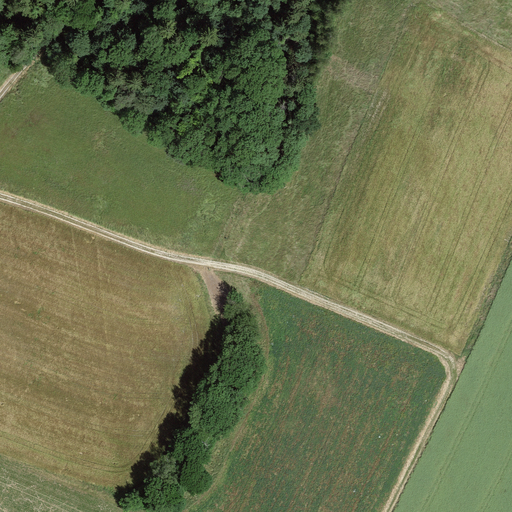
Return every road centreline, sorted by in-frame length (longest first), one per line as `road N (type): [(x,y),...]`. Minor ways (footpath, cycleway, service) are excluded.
road 1 (track): [(387,511),(464,351),(0,209)]
road 2 (track): [(0,100),(74,0)]
